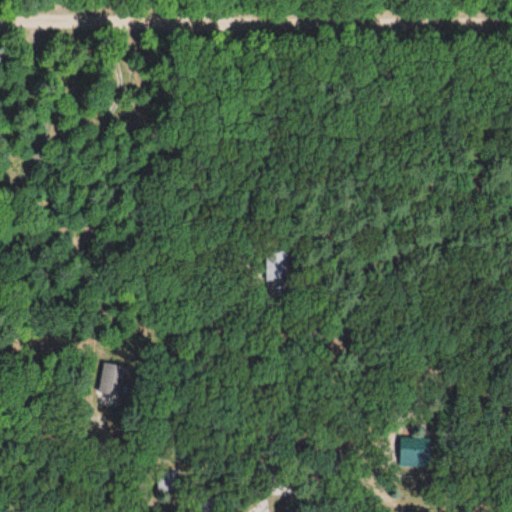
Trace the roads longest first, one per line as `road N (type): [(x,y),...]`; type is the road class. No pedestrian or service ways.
road 1 (residential): [(511,72),(411,39),(334,25),(216,48),(0,35)]
road 2 (residential): [(173,46),(186,247),(210,308),(195,397)]
